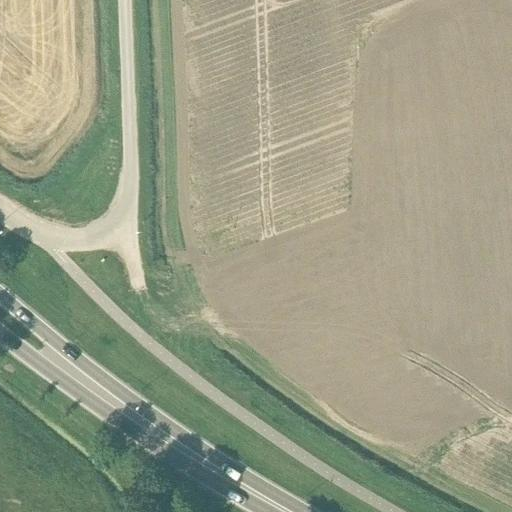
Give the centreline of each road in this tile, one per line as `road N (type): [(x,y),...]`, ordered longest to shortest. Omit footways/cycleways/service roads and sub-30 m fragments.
road 1 (primary): [(299,511),(145,412),(0,296)]
road 2 (primary): [(0,337),(136,435),(265,511)]
road 3 (unclassified): [(50,240),(101,241),(128,206),(124,0)]
road 4 (track): [(125,214),(137,273),(170,299),(202,310)]
